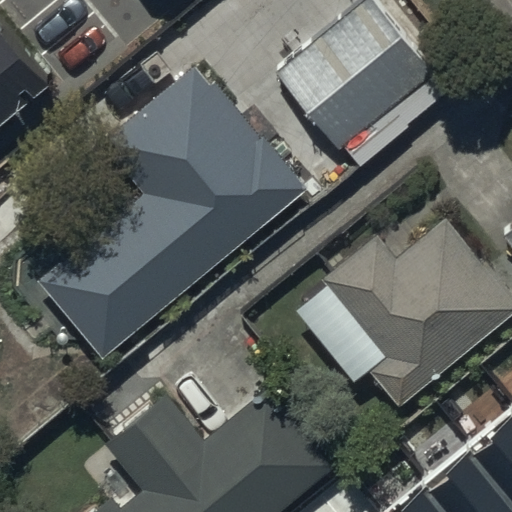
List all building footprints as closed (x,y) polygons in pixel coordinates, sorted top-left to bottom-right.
[(61,0),(93,41),(122,19),(109,2),(111,0),(61,0)] [(390,0),(343,0),(275,57),(339,133),(435,53),(390,0)] [(26,21),(0,43),(0,95),(20,119),(71,74),(26,21)] [(212,66),(195,46),(103,123),(146,173),(39,263),(104,339),(308,168),(264,117),(263,118),(216,63),(212,66)] [(377,214),(322,259),(388,338),(372,352),(400,386),(511,293),(511,286),(511,285),(511,277),(483,242),(479,245),(441,198),(395,236),(377,214)] [(511,214),(501,223),(511,236),(511,214)] [(112,481),(73,511),(249,511),(258,505),(261,509),(332,451),(268,373),(206,424),(167,377),(104,428),(142,475),(121,492),(112,481)] [(511,511),(511,377),(415,457),(447,497),(452,494),(466,511),(511,511)] [(328,511),(312,493),(290,511),(328,511)]
